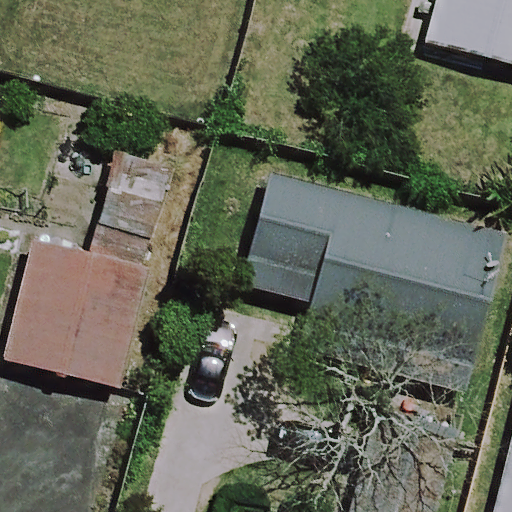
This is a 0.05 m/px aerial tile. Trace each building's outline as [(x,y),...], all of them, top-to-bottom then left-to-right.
[(247,0),(237,32),(320,57),(337,0),(247,0)] [(511,0),(430,0),(418,57),(511,77),(511,0)] [(495,247),(258,187),(230,297),(300,315),(289,355),(456,398),(495,247)] [(133,272),(21,247),(0,344),(0,374),(105,398),(133,272)] [(511,511),(511,424),(482,511),(511,511)]
